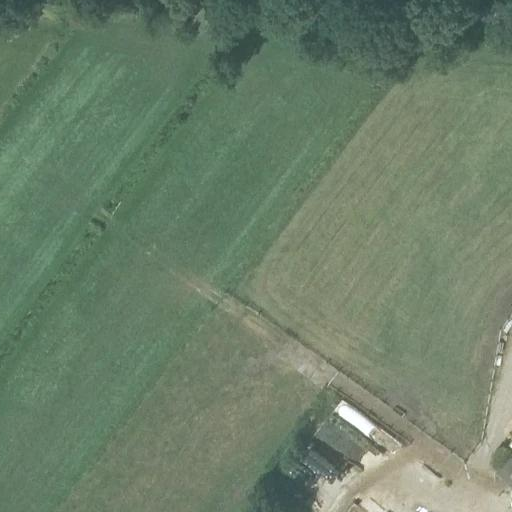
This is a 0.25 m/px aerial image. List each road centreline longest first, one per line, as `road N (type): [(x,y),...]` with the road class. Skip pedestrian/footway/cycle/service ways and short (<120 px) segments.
road 1 (track): [(337,511),(359,482),(447,503),(470,478),(193,284)]
road 2 (track): [(265,0),(511,21)]
